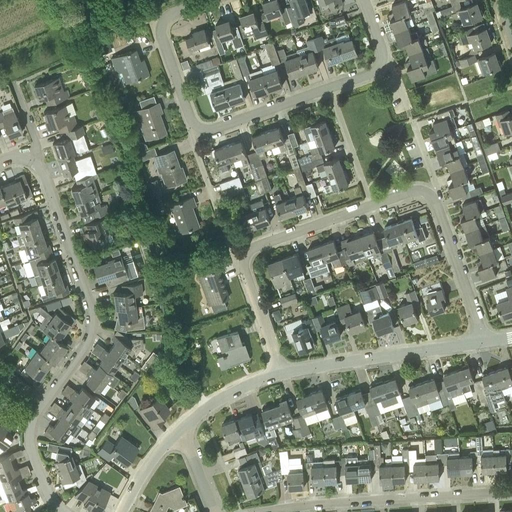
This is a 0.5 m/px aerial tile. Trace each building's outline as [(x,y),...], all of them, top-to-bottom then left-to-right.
[(270,20),(269,18),(280,14),(284,24),(291,21),(286,7),(281,9),(277,0),(270,0),(263,3),(267,12),(261,14),(264,22),(270,20)] [(306,0),(290,0),(292,5),(286,7),(291,21),(292,26),(293,26),(294,28),(299,26),(298,24),(305,21),(303,14),(310,12),(306,0)] [(327,2),(328,3),(330,8),(332,11),(338,9),(337,5),(343,3),(341,0),(319,0),(320,4),(327,2)] [(406,0),(392,5),(394,12),(389,14),(390,19),(410,12),(406,0)] [(462,8),(460,3),(452,5),(452,6),(440,10),(443,17),(451,13),(453,17),(456,18),(462,16),(465,23),(482,16),(477,3),(462,8)] [(432,11),(435,10),(433,5),(430,5),(424,8),(426,14),(432,11)] [(253,28),(256,38),(268,34),(263,21),(258,23),(254,11),(240,16),(243,24),(238,26),(240,33),(253,28)] [(434,17),(432,11),(426,14),(428,20),(434,17)] [(412,18),(410,12),(390,19),(395,32),(409,27),(414,25),(412,18)] [(344,15),(335,19),(330,21),(332,27),(346,21),(344,15)] [(430,26),(436,23),(434,17),(428,20),(430,26)] [(245,45),(240,33),(238,26),(232,28),(232,26),(231,26),(229,20),(216,25),(221,40),(228,37),(229,39),(235,42),(236,41),(238,47),(244,45),(245,45)] [(432,32),(439,29),(436,23),(430,26),(432,32)] [(395,32),(399,44),(419,37),(419,36),(417,31),(411,33),(409,27),(395,32)] [(464,43),(466,42),(467,45),(472,48),(475,47),(476,47),(491,42),(486,28),(475,32),(473,27),(459,31),(464,43)] [(191,49),(199,46),(201,51),(211,47),(204,29),(193,33),(194,35),(187,38),(191,49)] [(335,37),(343,58),(357,53),(352,39),(351,39),(348,33),(337,37),(336,36),(335,37)] [(327,37),(323,39),(322,35),(314,38),(318,49),(324,47),(329,63),(343,58),(335,37),(328,39),(327,37)] [(419,37),(399,44),(401,49),(407,47),(409,54),(428,48),(423,35),(419,36),(419,37)] [(297,50),(297,51),(304,72),(318,67),(313,51),(318,49),(314,38),(306,40),(308,46),(297,50)] [(98,45),(101,55),(112,51),(109,41),(98,45)] [(276,51),(277,51),(273,41),(265,43),(273,65),(280,62),(276,51)] [(437,44),(439,51),(445,49),(443,42),(437,44)] [(406,62),(408,68),(432,60),(432,59),(428,48),(409,54),(411,60),(406,62)] [(276,51),(280,62),(280,63),(286,61),(291,77),(304,72),(297,51),(286,55),(284,49),(277,51),(276,51)] [(129,51),(111,58),(116,69),(123,67),(128,81),(137,77),(138,78),(149,74),(144,62),(141,64),(136,50),(129,52),(129,51)] [(479,58),(484,72),(500,67),(495,53),(479,58)] [(236,58),(243,76),(250,73),(245,59),(246,54),(236,58)] [(474,55),(460,60),(462,65),(476,60),(474,55)] [(219,57),(206,61),(196,65),(199,71),(217,65),(217,64),(221,63),(219,57)] [(224,82),(231,103),(245,98),(242,89),(247,88),(243,76),(236,58),(230,60),(236,77),(230,79),(231,80),(224,82)] [(432,59),(432,60),(408,68),(412,80),(434,72),(437,71),(432,59)] [(217,65),(199,71),(201,78),(220,71),(217,65)] [(269,90),(282,85),(277,70),(264,75),(269,90)] [(250,79),(255,95),(269,90),(264,75),(250,79)] [(43,99),(46,106),(67,98),(64,91),(63,91),(58,77),(34,85),(39,100),(43,99)] [(208,85),(211,92),(214,101),(217,108),(231,103),(224,82),(223,80),(208,85)] [(77,126),(73,114),(75,113),(72,102),(64,105),(44,112),(46,120),(44,120),(47,129),(57,125),(60,132),(65,130),(77,126)] [(149,138),(166,132),(161,118),(158,119),(157,114),(162,112),(159,103),(137,110),(141,122),(144,122),(149,138)] [(129,105),(124,107),(126,114),(132,112),(129,105)] [(2,111),(2,112),(0,112),(0,126),(4,125),(9,137),(22,131),(12,107),(2,111)] [(104,118),(101,108),(94,110),(97,120),(104,118)] [(457,128),(453,115),(455,115),(453,108),(436,114),(439,121),(433,123),(435,129),(430,132),(432,137),(456,128),(457,128)] [(511,115),(511,116),(508,110),(496,114),(500,126),(503,125),(505,133),(511,130),(511,115)] [(482,119),(475,122),(478,129),(485,126),(482,119)] [(313,131),(315,139),(330,133),(325,120),(311,125),(303,128),(305,134),(313,131)] [(466,125),(468,131),(474,128),(472,123),(466,125)] [(81,125),(77,126),(65,130),(68,138),(52,144),(58,160),(73,155),(88,150),(83,134),(84,134),(81,125)] [(281,152),(287,150),(283,139),(284,139),(279,127),(266,131),(271,146),(278,144),(281,152)] [(436,149),(461,140),(464,139),(462,134),(460,133),(458,134),(456,128),(432,137),(436,149)] [(476,134),(474,128),(468,131),(470,137),(476,134)] [(257,151),(258,150),(261,159),(267,157),(264,148),(271,146),(266,131),(252,136),(257,151)] [(288,134),(289,137),(292,147),(293,147),(299,145),(294,132),(288,134)] [(297,160),(299,165),(312,161),(322,157),(321,152),(335,147),(330,133),(315,139),(318,145),(310,148),(312,154),(297,160)] [(470,137),(476,155),(482,152),(476,134),(470,137)] [(244,165),(249,163),(246,154),(247,154),(242,140),(228,145),(233,159),(236,166),(243,164),(244,165)] [(465,152),(461,140),(436,149),(440,161),(464,153),(465,152)] [(498,141),(484,146),(486,155),(500,150),(498,141)] [(101,146),(103,154),(113,151),(110,143),(101,146)] [(233,159),(228,145),(215,150),(220,164),(223,172),(229,170),(226,162),(233,159)] [(181,172),(173,150),(155,156),(166,186),(186,179),(183,171),(181,172)] [(485,160),(482,152),(476,155),(479,162),(485,160)] [(297,160),(295,153),(289,155),(293,167),(299,165),(297,160)] [(468,165),(464,153),(440,161),(442,166),(448,164),(451,171),(465,166),(468,165)] [(73,172),(76,180),(96,173),(96,172),(104,169),(102,163),(93,166),(90,155),(75,160),(73,155),(58,160),(63,176),(73,172)] [(326,169),(329,176),(344,171),(339,157),(324,163),(316,166),(318,172),(326,169)] [(489,171),(485,160),(479,162),(483,173),(489,171)] [(314,167),(312,161),(299,165),(301,171),(314,167)] [(263,164),(257,166),(261,179),(267,176),(263,164)] [(293,167),(298,181),(304,179),(301,171),(299,165),(293,167)] [(251,168),(256,181),(261,179),(257,166),(251,168)] [(447,180),(449,185),(469,178),(465,166),(451,171),(453,178),(447,180)] [(344,171),(329,176),(331,183),(323,186),(326,192),(334,189),(334,190),(349,184),(344,171)] [(71,189),(76,202),(98,194),(93,179),(99,177),(97,173),(96,173),(76,180),(78,186),(71,189)] [(24,190),(29,187),(24,174),(15,178),(16,181),(10,183),(17,201),(27,197),(24,190)] [(243,185),(239,176),(226,181),(216,185),(218,191),(228,186),(228,187),(234,185),(235,188),(243,185)] [(261,179),(265,192),(272,190),(267,176),(261,179)] [(467,192),(465,185),(471,183),(469,178),(449,185),(453,197),(461,195),(467,192)] [(260,194),(265,192),(261,179),(256,181),(260,194)] [(321,179),(314,181),(317,191),(323,190),(321,179)] [(317,195),(313,186),(312,182),(306,184),(311,197),(317,195)] [(0,187),(6,202),(7,205),(17,201),(10,183),(0,187)] [(233,200),(246,195),(243,185),(235,188),(236,192),(231,194),(233,200)] [(303,194),(300,186),(294,188),(297,195),(290,198),(295,213),(308,208),(303,194)] [(481,186),(475,188),(469,190),(471,196),(483,192),(481,186)] [(159,189),(153,192),(155,198),(161,195),(159,189)] [(511,191),(506,194),(501,196),(504,204),(511,200),(511,191)] [(295,213),(290,198),(283,201),(280,193),(273,195),(276,203),(281,218),(295,213)] [(100,200),(98,194),(76,202),(80,215),(92,211),(94,217),(109,212),(106,204),(100,206),(99,202),(99,201),(100,200)] [(195,205),(192,197),(171,205),(174,212),(176,212),(180,223),(174,225),(177,234),(198,226),(191,206),(195,205)] [(252,211),(257,226),(271,222),(266,207),(263,199),(256,201),(259,209),(252,211)] [(481,212),(485,211),(480,199),(476,200),(462,205),(465,212),(459,214),(461,219),(481,212)] [(499,219),(505,217),(501,204),(495,207),(499,219)] [(242,206),(236,208),(239,216),(238,217),(244,231),(257,226),(252,211),(245,214),(242,206)] [(36,210),(27,213),(13,218),(15,224),(18,223),(21,233),(40,227),(37,217),(39,217),(36,210)] [(489,222),(485,211),(481,212),(461,219),(465,231),(479,226),(489,222)] [(505,217),(499,219),(503,231),(510,229),(505,217)] [(112,235),(109,234),(104,218),(88,223),(90,229),(81,232),(84,242),(88,241),(90,248),(106,242),(107,244),(112,242),(113,240),(112,235)] [(422,226),(415,229),(412,218),(398,223),(404,239),(404,241),(417,236),(419,241),(426,238),(422,226)] [(404,239),(398,223),(384,228),(391,249),(398,247),(396,241),(404,239)] [(465,231),(470,243),(489,236),(487,231),(482,233),(479,226),(465,231)] [(43,237),(40,227),(21,233),(16,235),(19,245),(43,237)] [(373,232),(360,236),(366,254),(367,254),(373,252),(374,256),(375,256),(383,262),(386,268),(391,266),(386,252),(381,254),(373,232)] [(349,247),(343,249),(348,263),(349,265),(355,263),(355,262),(368,258),(367,254),(366,254),(360,236),(347,241),(349,247)] [(494,248),(489,236),(470,243),(472,248),(477,246),(480,253),(494,248)] [(28,260),(29,259),(51,252),(48,241),(45,242),(43,237),(19,245),(21,249),(24,248),(28,260)] [(334,268),(348,263),(343,249),(338,251),(334,240),(321,245),(327,260),(331,259),(334,268)] [(328,266),(326,260),(327,260),(321,245),(307,249),(312,264),(307,266),(311,277),(320,274),(319,269),(328,266)] [(478,267),(498,260),(494,248),(480,253),(482,260),(476,262),(478,267)] [(386,252),(391,266),(392,266),(394,272),(400,270),(392,250),(386,252)] [(29,259),(34,276),(58,268),(54,257),(53,257),(51,252),(29,259)] [(304,276),(297,253),(282,258),(288,276),(297,274),(299,278),(304,276)] [(109,278),(110,284),(127,279),(137,275),(133,260),(125,263),(123,256),(107,261),(107,262),(93,266),(98,282),(109,278)] [(272,272),(276,286),(283,284),(282,279),(288,276),(282,258),(269,263),(272,272)] [(428,265),(426,258),(413,263),(415,270),(428,265)] [(500,265),(498,260),(478,267),(483,279),(497,274),(494,267),(500,265)] [(199,269),(207,267),(205,261),(197,263),(199,269)] [(223,299),(228,298),(217,267),(198,274),(207,298),(209,297),(212,303),(210,303),(213,312),(226,308),(223,299)] [(42,284),(61,277),(58,268),(34,276),(37,285),(43,284),(42,284)] [(43,301),(69,292),(65,281),(63,282),(61,277),(42,284),(43,284),(46,294),(41,295),(43,301)] [(317,294),(311,277),(304,280),(309,296),(317,294)] [(376,283),(381,297),(388,295),(383,281),(376,283)] [(115,309),(117,309),(135,306),(134,295),(143,293),(141,282),(122,285),(125,284),(126,291),(113,293),(115,309)] [(440,283),(431,287),(423,290),(424,295),(427,295),(430,302),(427,303),(431,314),(445,309),(442,301),(446,299),(440,283)] [(315,286),(317,292),(324,290),(322,284),(315,286)] [(360,291),(364,303),(377,299),(380,298),(375,286),(360,291)] [(511,286),(506,289),(509,298),(497,303),(499,309),(502,319),(511,315),(511,286)] [(398,307),(404,323),(418,318),(414,307),(420,305),(415,290),(405,293),(408,303),(398,307)] [(15,305),(19,303),(16,292),(15,292),(11,293),(15,305)] [(283,305),(293,302),(297,300),(295,293),(281,298),(283,305)] [(72,302),(70,296),(59,300),(61,305),(72,302)] [(318,302),(316,296),(308,299),(310,305),(318,302)] [(337,308),(341,319),(342,322),(347,320),(351,332),(366,327),(360,311),(352,313),(349,304),(337,308)] [(45,317),(64,332),(75,318),(59,307),(52,316),(40,305),(35,307),(37,311),(37,310),(45,317)] [(383,314),(380,305),(366,310),(370,323),(375,321),(379,332),(394,327),(388,312),(383,314)] [(137,315),(135,306),(117,309),(119,322),(125,321),(126,329),(145,327),(143,314),(137,315)] [(272,312),(273,312),(274,316),(276,321),(282,319),(279,309),(272,312)] [(324,316),(322,317),(321,314),(312,318),(317,330),(322,328),(327,340),(341,335),(335,321),(326,324),(324,316)] [(64,332),(45,317),(38,326),(43,329),(51,335),(59,340),(64,332)] [(303,324),(286,330),(290,342),(296,340),(300,350),(315,345),(310,332),(317,330),(312,318),(302,321),(303,324)] [(23,322),(7,328),(8,328),(0,331),(0,342),(3,341),(2,339),(18,332),(20,330),(21,328),(23,330),(28,323),(29,320),(23,322)] [(31,323),(26,330),(30,332),(34,326),(31,323)] [(217,356),(220,365),(230,362),(231,365),(238,363),(238,361),(249,357),(244,342),(242,343),(237,331),(219,337),(224,353),(217,356)] [(51,335),(45,344),(60,355),(67,346),(59,340),(51,335)] [(112,346),(125,355),(127,351),(132,354),(137,348),(143,347),(142,338),(128,338),(126,336),(123,341),(115,335),(111,339),(115,342),(112,346)] [(45,344),(39,352),(52,361),(51,362),(54,364),(60,355),(45,344)] [(125,355),(112,346),(108,351),(105,348),(102,352),(118,364),(125,355)] [(36,350),(30,359),(45,370),(51,362),(52,361),(39,352),(36,350)] [(112,373),(118,364),(102,352),(99,357),(102,359),(99,363),(112,373)] [(141,367),(143,369),(145,371),(149,365),(150,366),(153,362),(147,358),(141,367)] [(30,372),(26,377),(38,385),(44,377),(42,375),(45,370),(30,359),(24,368),(30,372)] [(119,378),(112,373),(99,363),(96,369),(92,366),(89,370),(105,382),(113,387),(119,378)] [(469,366),(457,370),(464,392),(471,390),(469,382),(474,380),(469,366)] [(508,367),(495,371),(502,389),(511,385),(511,367),(508,368),(508,367)] [(105,382),(89,370),(86,374),(90,377),(86,382),(99,391),(105,382)] [(457,370),(445,375),(444,375),(446,379),(441,381),(448,404),(454,401),(452,396),(464,392),(457,370)] [(484,378),(479,380),(488,404),(493,402),(492,397),(503,393),(502,389),(495,371),(483,375),(484,378)] [(395,378),(383,382),(390,404),(392,409),(397,407),(404,404),(402,398),(399,391),(400,391),(395,378)] [(422,383),(429,403),(441,399),(443,406),(448,404),(441,381),(436,383),(434,378),(422,383)] [(488,404),(479,380),(474,382),(482,406),(488,404)] [(371,387),(375,400),(379,398),(383,408),(390,404),(383,382),(371,387)] [(417,407),(429,403),(422,383),(410,387),(412,395),(407,396),(414,416),(420,414),(417,407)] [(88,405),(94,396),(82,387),(78,392),(75,390),(72,394),(88,405)] [(328,408),(327,403),(322,389),(309,394),(316,413),(328,408)] [(370,402),(366,403),(361,390),(348,394),(353,408),(365,404),(373,426),(379,424),(376,415),(375,415),(370,402)] [(82,414),(87,418),(93,409),(88,405),(72,394),(69,398),(72,401),(69,405),(82,414)] [(316,413),(309,394),(297,398),(303,414),(298,416),(304,435),(310,433),(305,417),(316,413)] [(337,417),(340,428),(341,427),(342,430),(348,430),(344,418),(356,414),(353,408),(348,394),(336,399),(341,412),(342,415),(337,417)] [(157,418),(169,409),(159,395),(139,410),(153,428),(161,423),(157,418)] [(414,416),(407,396),(402,398),(404,404),(409,418),(414,416)] [(292,415),(287,399),(280,401),(281,404),(275,406),(282,425),(288,422),(286,417),(292,415)] [(375,400),(370,402),(375,415),(376,415),(380,413),(375,400)] [(62,407),(59,411),(75,423),(82,414),(69,405),(66,410),(62,407)] [(273,437),(270,429),(282,425),(275,406),(263,410),(267,421),(262,423),(265,433),(265,434),(271,449),(279,446),(275,436),(273,437)] [(75,423),(59,411),(56,415),(60,418),(57,422),(69,431),(69,432),(75,436),(81,428),(75,423)] [(256,425),(252,414),(235,420),(242,438),(242,439),(247,440),(265,434),(265,433),(262,423),(256,425)] [(304,435),(298,416),(292,418),(296,428),(293,429),(296,438),(304,435)] [(340,428),(337,417),(331,418),(335,429),(340,428)] [(242,438),(235,420),(222,424),(227,438),(229,438),(231,444),(235,442),(235,441),(242,438)] [(496,430),(492,420),(481,424),(484,434),(496,430)] [(62,441),(69,432),(69,431),(57,422),(53,427),(49,425),(46,429),(62,441)] [(0,445),(4,448),(13,436),(8,432),(11,429),(6,425),(0,434),(0,445)] [(483,471),(495,471),(494,456),(483,456),(483,451),(482,435),(476,436),(476,452),(477,452),(477,463),(481,462),(482,472),(483,472),(483,471)] [(128,449),(131,444),(121,436),(114,446),(107,440),(98,452),(108,459),(113,452),(127,463),(134,453),(128,449)] [(239,443),(241,447),(233,450),(236,458),(247,454),(243,442),(239,443)] [(374,445),(375,458),(375,469),(379,469),(380,482),(381,482),(393,481),(392,466),(384,466),(383,457),(381,457),(380,444),(374,445)] [(71,454),(72,449),(57,446),(54,461),(58,471),(75,465),(71,454)] [(410,459),(427,458),(426,449),(409,450),(410,459)] [(505,455),(500,455),(499,449),(493,449),(494,456),(495,471),(507,470),(506,461),(511,461),(510,450),(504,450),(505,455)] [(289,488),(304,487),(303,471),(302,463),(289,464),(287,450),(279,451),(281,468),(282,473),(289,472),(289,488)] [(405,471),(409,470),(409,459),(408,450),(402,450),(402,460),(392,460),(392,466),(393,481),(405,480),(405,481),(406,481),(405,471)] [(260,476),(265,474),(256,451),(239,458),(242,467),(238,469),(243,482),(260,476)] [(0,456),(0,469),(12,464),(9,459),(14,457),(12,452),(0,456)] [(449,454),(443,454),(443,465),(448,465),(448,474),(449,474),(461,473),(460,458),(460,452),(449,453),(449,454)] [(471,457),(460,458),(461,473),(473,472),(473,463),(477,463),(477,452),(476,452),(471,452),(471,457)] [(432,463),(426,464),(427,479),(439,478),(439,479),(440,479),(439,465),(443,465),(443,454),(432,455),(432,463)] [(347,480),(359,480),(357,458),(358,458),(357,456),(341,457),(341,460),(341,471),(346,471),(346,481),(347,481),(347,480)] [(369,458),(358,458),(357,458),(359,480),(371,479),(371,469),(375,469),(375,458),(369,458)] [(341,460),(335,461),(335,459),(324,460),(324,461),(325,482),(333,481),(333,484),(337,484),(338,484),(338,481),(337,471),(341,471),(341,460)] [(415,480),(427,479),(426,464),(426,459),(409,459),(409,470),(414,470),(414,480),(415,480)] [(313,482),(325,482),(324,461),(313,462),(307,462),(307,473),(312,473),(312,483),(313,483),(313,482)] [(12,464),(0,469),(0,477),(1,480),(20,473),(18,468),(14,470),(12,464)] [(75,465),(58,471),(64,488),(75,484),(78,486),(86,479),(82,469),(77,470),(75,465)] [(20,473),(1,480),(5,490),(19,484),(17,479),(22,477),(20,473)] [(260,476),(243,482),(248,495),(265,489),(260,476)] [(87,481),(74,495),(85,501),(83,505),(91,509),(90,511),(92,511),(98,511),(109,492),(87,481)] [(19,484),(5,490),(9,500),(28,493),(26,488),(22,490),(19,484)] [(173,508),(176,507),(186,503),(179,486),(162,493),(159,491),(158,492),(159,492),(153,505),(152,504),(148,511),(166,511),(165,511),(168,505),(173,508)] [(9,501),(7,501),(11,511),(13,511),(16,511),(25,511),(30,510),(28,505),(36,501),(34,496),(30,498),(28,493),(9,500),(9,501)]
